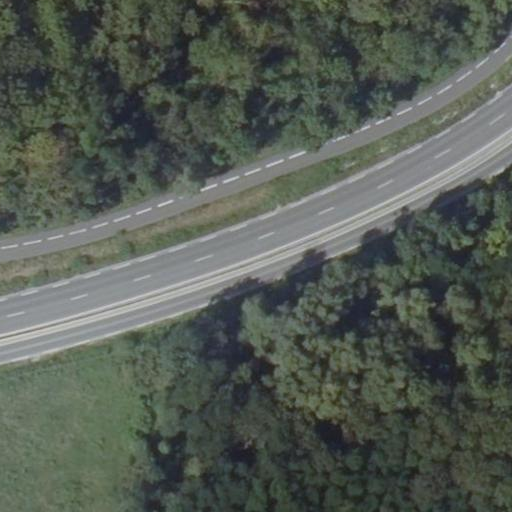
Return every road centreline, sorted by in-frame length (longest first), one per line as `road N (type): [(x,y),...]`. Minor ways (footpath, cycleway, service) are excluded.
road 1 (secondary): [(511,101),(412,167),(211,255),(0,311)]
road 2 (unclassified): [(511,40),(305,157),(0,253)]
road 3 (secondary): [(0,336),(143,302),(294,250),(426,189),(511,137)]
